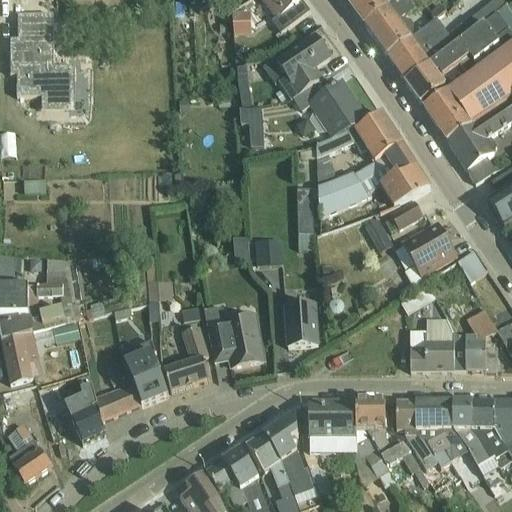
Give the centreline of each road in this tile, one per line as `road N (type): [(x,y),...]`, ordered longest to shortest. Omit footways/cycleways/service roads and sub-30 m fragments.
road 1 (residential): [(487,245),(317,0)]
road 2 (residential): [(61,511),(117,460),(172,428),(213,411),(278,402)]
road 3 (residential): [(511,391),(316,391),(278,402)]
road 4 (residential): [(278,402),(112,511)]
